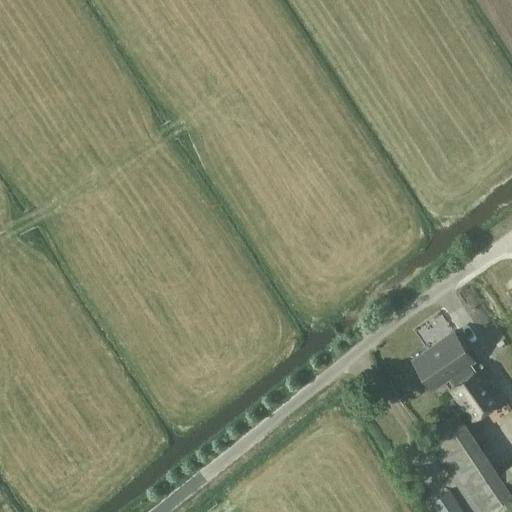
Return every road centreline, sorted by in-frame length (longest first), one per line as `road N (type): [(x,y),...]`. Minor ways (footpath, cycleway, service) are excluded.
road 1 (unclassified): [(159,511),(375,341)]
road 2 (track): [(511,246),(375,341)]
